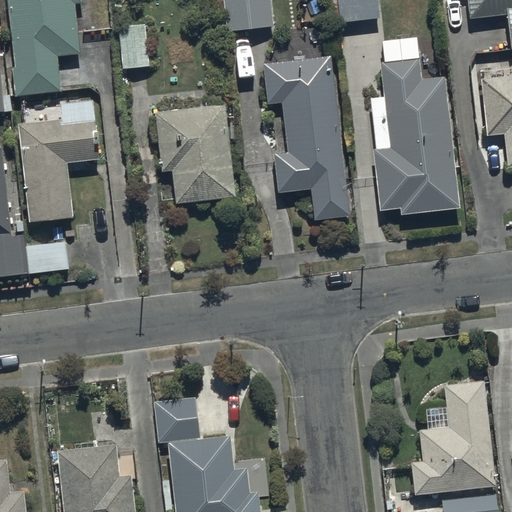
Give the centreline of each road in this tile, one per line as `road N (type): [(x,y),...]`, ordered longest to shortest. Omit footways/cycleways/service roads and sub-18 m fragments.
road 1 (residential): [(0,346),(306,307)]
road 2 (residential): [(306,307),(511,278)]
road 3 (residential): [(306,307),(330,511)]
